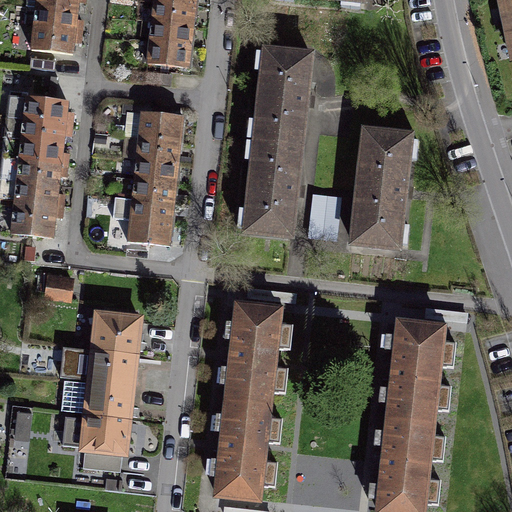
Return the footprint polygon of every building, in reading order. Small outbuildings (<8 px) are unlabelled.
[(82,0),(31,0),(29,20),(79,26),(82,0)] [(202,0),(150,0),(150,10),(200,16),(202,0)] [(359,0),(260,0),(358,14),(359,0)] [(511,0),(501,0),(511,53),(511,0)] [(200,16),(150,10),(147,31),(198,38),(200,16)] [(79,26),(29,20),(24,64),(74,69),(79,26)] [(198,38),(147,31),(144,52),(195,59),(198,38)] [(195,59),(144,52),(142,74),(193,80),(195,59)] [(308,61),(253,56),(230,243),(283,248),(308,61)] [(69,113),(10,106),(7,128),(66,135),(69,113)] [(184,130),(131,123),(128,145),(181,152),(184,130)] [(66,135),(7,128),(4,150),(64,157),(66,135)] [(403,143),(351,138),(339,256),(392,263),(403,143)] [(181,152),(128,145),(125,167),(178,173),(181,152)] [(64,157),(4,150),(1,172),(61,180),(64,157)] [(178,173),(125,167),(122,188),(175,195),(178,173)] [(61,180),(1,172),(0,183),(0,194),(58,202),(61,180)] [(175,195),(122,188),(119,210),(172,217),(175,195)] [(58,202),(0,194),(0,217),(55,224),(58,202)] [(172,217),(119,210),(117,232),(170,239),(172,217)] [(55,224),(0,217),(0,240),(53,246),(55,224)] [(170,239),(117,232),(114,254),(167,260),(170,239)] [(71,306),(75,280),(48,275),(44,301),(71,306)] [(234,310),(224,407),(275,413),(285,315),(234,310)] [(388,329),(380,425),(440,430),(448,335),(388,329)] [(131,339),(90,330),(85,362),(128,370),(131,339)] [(128,370),(85,362),(81,394),(125,401),(128,370)] [(125,401),(81,394),(76,427),(122,432),(125,401)] [(224,407),(214,505),(265,510),(275,413),(224,407)] [(17,414),(15,441),(29,442),(32,415),(17,414)] [(380,425),(372,511),(432,511),(440,430),(380,425)] [(122,432),(76,427),(72,459),(119,463),(122,432)]
